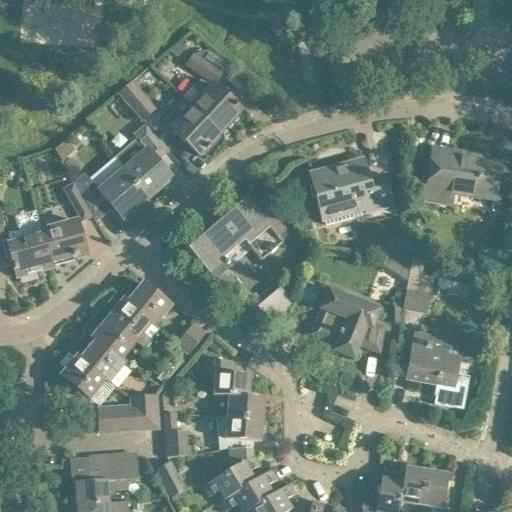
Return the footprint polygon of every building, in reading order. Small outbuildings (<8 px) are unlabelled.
[(180,40),(170,51),(177,57),(187,46),(180,40)] [(192,55),(185,66),(214,84),(221,74),(222,74),(228,63),(208,50),(192,55)] [(201,80),(183,99),(191,106),(220,134),(241,112),(232,104),(231,105),(210,86),(201,80)] [(154,110),(130,83),(119,93),(142,120),(154,110)] [(256,93),(252,98),(258,103),(263,98),(256,93)] [(183,99),(162,122),(199,156),(205,150),(205,151),(209,148),(208,147),(220,134),(191,106),(183,99)] [(134,138),(111,158),(122,171),(147,200),(171,179),(157,162),(169,152),(145,124),(132,135),(134,138)] [(67,140),(55,150),(61,158),(73,148),(67,140)] [(431,160),(425,202),(439,204),(440,192),(454,194),(495,200),(500,164),(481,161),(482,155),(432,148),(431,160)] [(329,169),(310,174),(324,226),(354,218),(352,213),(364,210),(365,215),(392,207),(384,176),(367,180),(363,163),(330,172),(329,169)] [(84,174),(72,184),(92,217),(108,204),(122,221),(147,200),(122,171),(99,191),(84,174)] [(72,184),(62,190),(81,223),(92,217),(72,184)] [(213,280),(216,278),(222,273),(229,267),(227,266),(229,264),(226,261),(224,262),(222,259),(243,241),(260,261),(270,253),(271,254),(276,250),(275,249),(282,243),(242,197),(185,247),(213,280)] [(76,222),(41,231),(50,262),(72,257),(72,258),(77,256),(77,255),(85,253),(76,222)] [(7,245),(3,247),(6,259),(11,258),(13,265),(12,266),(13,271),(14,271),(16,278),(52,268),(50,262),(41,231),(39,223),(18,229),(20,238),(7,238),(7,245)] [(485,251),(481,255),(489,263),(497,255),(493,251),(491,251),(485,251)] [(403,304),(402,311),(427,316),(432,287),(407,282),(403,304)] [(123,300),(155,326),(170,307),(142,284),(127,303),(123,300)] [(262,301),(256,308),(270,324),(272,323),(281,333),(293,304),(279,287),(262,301)] [(321,310),(310,335),(336,345),(333,352),(353,360),(360,342),(367,344),(366,349),(378,354),(383,328),(374,325),(380,310),(328,289),(320,310),(321,310)] [(106,301),(97,311),(135,342),(144,350),(152,340),(143,333),(151,324),(154,327),(155,326),(123,300),(116,294),(108,303),(106,301)] [(403,304),(393,304),(393,322),(400,323),(402,311),(403,304)] [(90,319),(82,330),(120,361),(135,342),(97,311),(97,312),(99,314),(93,321),(91,320),(90,319)] [(188,355),(204,335),(192,325),(176,344),(188,355)] [(77,357),(76,357),(108,383),(124,364),(82,330),(81,330),(87,335),(81,343),(78,341),(70,351),(77,357)] [(473,345),(414,334),(406,380),(438,386),(436,397),(435,397),(434,405),(452,408),(452,406),(461,408),(462,402),(464,402),(467,387),(465,386),(466,382),(463,381),(463,379),(455,378),(457,369),(455,368),(456,362),(470,365),(473,345)] [(220,347),(212,341),(207,348),(215,354),(220,347)] [(108,384),(108,383),(76,357),(77,357),(70,351),(58,365),(65,370),(60,376),(88,399),(104,381),(108,384)] [(173,373),(182,362),(175,357),(166,368),(173,373)] [(231,362),(207,360),(206,374),(214,374),(213,396),(248,398),(250,377),(230,375),(231,362)] [(173,373),(166,368),(157,379),(163,385),(173,373)] [(155,396),(143,397),(146,430),(158,429),(155,396)] [(228,397),(226,418),(262,421),(264,399),(248,398),(213,396),(228,397)] [(133,398),(135,431),(146,430),(143,397),(133,398)] [(122,432),(135,431),(133,398),(131,398),(131,407),(121,408),(122,432)] [(121,408),(109,409),(111,433),(122,432),(121,408)] [(96,411),(98,434),(111,433),(109,409),(96,410),(96,411)] [(163,414),(163,424),(176,423),(175,414),(163,414)] [(251,442),(260,443),(262,421),(226,418),(217,418),(220,451),(228,450),(251,448),(251,442)] [(163,424),(165,446),(189,444),(188,432),(176,433),(176,423),(163,424)] [(189,444),(165,446),(166,459),(190,457),(189,444)] [(228,450),(229,465),(229,472),(202,488),(208,498),(218,492),(223,500),(217,504),(218,504),(271,472),(270,471),(254,481),(249,473),(258,467),(252,457),(251,448),(228,450)] [(124,456),(124,465),(125,480),(126,480),(126,481),(138,480),(137,465),(136,457),(136,455),(124,456)] [(112,457),(113,465),(114,481),(125,480),(124,465),(124,456),(112,457)] [(101,465),(101,457),(88,458),(88,459),(90,482),(102,481),(101,465)] [(101,457),(101,465),(102,481),(114,481),(113,465),(112,457),(101,457)] [(67,497),(67,496),(66,496),(66,507),(127,503),(108,504),(107,491),(126,489),(126,481),(126,480),(125,480),(114,481),(102,481),(90,482),(88,459),(69,461),(70,485),(75,484),(76,496),(67,497)] [(185,491),(169,463),(168,463),(155,470),(171,499),(185,491)] [(361,508),(361,511),(397,511),(403,483),(402,483),(393,481),(395,471),(385,470),(385,468),(384,468),(382,479),(381,479),(377,499),(363,496),(361,508)] [(397,511),(399,503),(420,507),(426,472),(405,468),(402,483),(403,483),(397,511)] [(276,481),(271,472),(218,504),(222,511),(226,511),(236,506),(239,511),(246,511),(289,486),(288,485),(272,495),(267,487),(276,481)] [(448,475),(426,472),(420,507),(442,511),(448,475)] [(289,486),(246,511),(287,511),(291,510),(285,501),(295,495),(289,486)] [(331,511),(333,508),(332,508),(331,511),(321,511),(323,505),(311,502),(308,511),(331,511)] [(67,508),(76,507),(76,511),(127,511),(127,503),(66,507),(67,508)]
